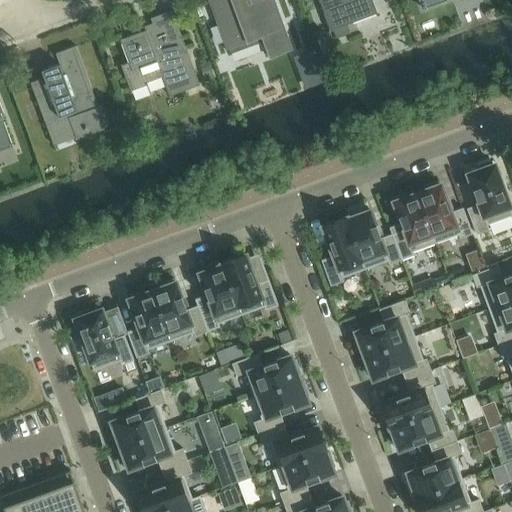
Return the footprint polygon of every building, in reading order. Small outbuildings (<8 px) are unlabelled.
[(210,0),(230,53),(232,52),(230,47),(262,35),(270,57),(292,49),(273,0),(210,0)] [(320,0),(331,29),(378,12),(373,0),(320,0)] [(137,34),(120,40),(121,41),(121,40),(130,64),(123,67),(123,66),(122,66),(131,93),(133,92),(132,92),(147,87),(146,84),(163,78),(170,97),(200,86),(172,11),(151,19),(151,20),(153,19),(154,23),(145,27),(146,31),(137,35),(137,34)] [(60,65),(42,72),(42,71),(41,72),(43,78),(31,82),(56,152),(58,151),(53,139),(74,131),(77,139),(111,126),(103,106),(96,109),(74,48),(77,47),(76,46),(56,53),(56,55),(58,54),(61,64),(60,65)] [(0,150),(12,146),(0,114),(0,150)] [(469,168),(500,158),(498,152),(467,163),(469,168)] [(492,165),(490,161),(477,166),(478,170),(468,174),(479,204),(467,209),(476,234),(489,229),(487,225),(511,215),(511,212),(494,164),(492,165)] [(472,233),(463,208),(451,212),(439,181),(425,186),(427,189),(417,193),(436,243),(459,235),(460,238),(472,233)] [(436,243),(417,193),(408,196),(406,193),(393,198),(399,216),(401,223),(390,227),(402,259),(414,255),(413,252),(436,243)] [(402,259),(390,227),(392,234),(380,238),(380,237),(376,225),(375,225),(370,210),(364,212),(363,209),(349,214),(350,217),(347,219),(347,217),(346,218),(365,269),(388,261),(390,264),(402,259)] [(365,269),(346,218),(323,226),(334,256),(322,260),(331,286),(343,281),(342,278),(365,269)] [(266,310),(278,305),(266,273),(254,277),(246,255),(223,263),(242,315),(265,306),(266,310)] [(242,315),(223,263),(222,264),(222,265),(219,266),(218,263),(204,268),(205,271),(200,273),(205,288),(204,288),(207,295),(196,299),(208,331),(220,327),(219,323),(242,315)] [(498,265),(472,275),(477,287),(480,286),(489,309),(511,300),(511,273),(504,277),(503,277),(498,265)] [(208,331),(196,299),(195,299),(198,306),(186,310),(186,309),(182,296),(181,296),(175,279),(161,284),(162,287),(152,291),(171,341),(194,332),(195,336),(208,331)] [(171,341),(152,291),(143,294),(142,291),(128,296),(139,327),(127,332),(137,357),(149,353),(148,349),(171,341)] [(358,337),(355,339),(360,353),(363,351),(365,355),(415,337),(406,314),(410,312),(405,300),(380,310),(384,321),(356,332),(358,337)] [(511,300),(489,309),(497,332),(494,333),(499,346),(511,340),(511,300)] [(107,324),(102,309),(92,313),(90,309),(76,314),(78,318),(75,319),(94,370),(120,361),(122,365),(134,361),(125,335),(113,339),(112,336),(107,324)] [(291,340),(287,331),(278,335),(281,344),(291,340)] [(366,359),(363,360),(368,374),(371,373),(373,379),(400,369),(401,368),(406,380),(431,371),(427,358),(423,360),(415,337),(365,355),(366,359)] [(511,340),(499,346),(503,358),(506,357),(511,371),(511,340)] [(242,342),(217,350),(222,363),(247,355),(242,342)] [(258,354),(232,364),(237,376),(245,373),(253,396),(299,379),(291,356),(276,361),(276,360),(264,365),(264,366),(262,366),(258,355),(258,354)] [(218,368),(201,374),(207,392),(224,387),(218,368)] [(410,392),(381,403),(389,426),(441,407),(432,384),(436,383),(431,371),(406,380),(410,392)] [(299,379),(253,396),(262,419),(254,422),(258,434),(284,425),(280,413),(281,412),(281,413),(294,408),(308,402),(299,379)] [(125,386),(96,395),(100,410),(130,400),(125,386)] [(114,427),(110,428),(116,443),(119,441),(120,445),(166,428),(158,405),(166,402),(161,390),(136,399),(140,411),(139,412),(139,411),(126,416),(112,422),(114,427)] [(486,404),(492,425),(503,421),(497,401),(486,404)] [(392,430),(389,431),(394,445),(397,444),(399,449),(426,440),(426,439),(427,439),(432,450),(457,441),(453,429),(449,430),(441,407),(389,426),(390,427),(391,427),(392,430)] [(284,425),(258,434),(263,446),(271,443),(279,467),(327,449),(318,426),(288,437),(284,425)] [(122,449),(119,450),(124,464),(127,463),(129,469),(144,463),(144,464),(156,459),(157,458),(162,470),(187,461),(183,448),(175,451),(166,428),(120,445),(122,449)] [(410,478),(406,479),(412,494),(415,492),(416,495),(415,496),(415,497),(462,479),(454,456),(462,453),(457,441),(432,450),(436,462),(435,463),(435,462),(422,467),(408,473),(410,478)] [(327,449),(279,467),(288,490),(280,493),(284,505),(310,495),(306,484),(307,483),(320,479),(320,478),(334,473),(332,467),(335,466),(330,452),(327,453),(326,451),(327,450),(327,449)] [(500,483),(511,478),(511,459),(494,467),(500,483)] [(166,482),(137,493),(143,511),(156,511),(192,499),(184,476),(192,473),(187,461),(162,470),(166,482)] [(85,511),(70,470),(0,496),(5,511),(85,511)] [(462,479),(415,497),(420,511),(445,511),(453,509),(454,511),(482,511),(483,511),(479,499),(471,502),(462,479)] [(227,508),(243,503),(238,486),(221,491),(227,508)] [(310,495),(284,505),(287,511),(352,511),(348,501),(345,502),(343,497),(328,502),(316,506),(316,507),(314,507),(310,495)] [(206,511),(200,496),(192,499),(156,511),(206,511)]
